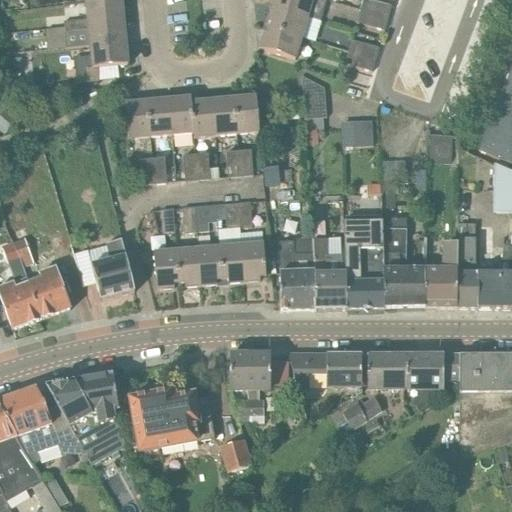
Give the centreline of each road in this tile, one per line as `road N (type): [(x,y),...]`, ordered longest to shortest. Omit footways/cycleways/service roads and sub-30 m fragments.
road 1 (residential): [(0,372),(191,333),(511,330)]
road 2 (residential): [(163,67),(228,64),(237,44),(233,0)]
